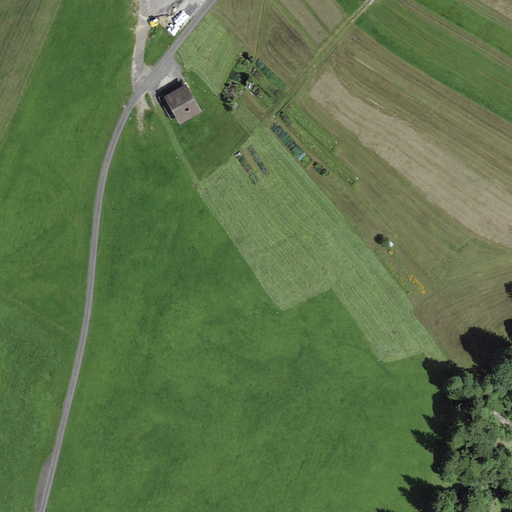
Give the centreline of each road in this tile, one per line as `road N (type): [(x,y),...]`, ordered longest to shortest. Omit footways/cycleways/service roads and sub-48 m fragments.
road 1 (unclassified): [(41,511),(84,332),(111,147),(142,88),(214,0)]
road 2 (track): [(369,0),(228,152)]
